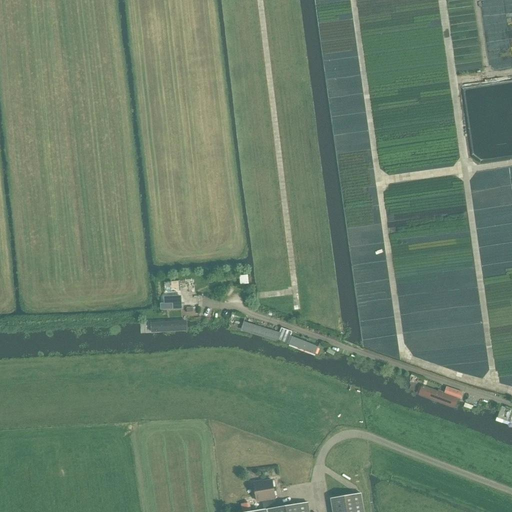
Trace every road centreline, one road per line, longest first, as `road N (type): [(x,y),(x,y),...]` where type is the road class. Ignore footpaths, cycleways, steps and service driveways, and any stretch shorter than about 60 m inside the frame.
road 1 (track): [(495,386),(402,355),(378,182),(511,164)]
road 2 (track): [(511,390),(495,386),(443,0)]
road 3 (unclassified): [(511,410),(206,303)]
road 4 (track): [(378,182),(353,0)]
